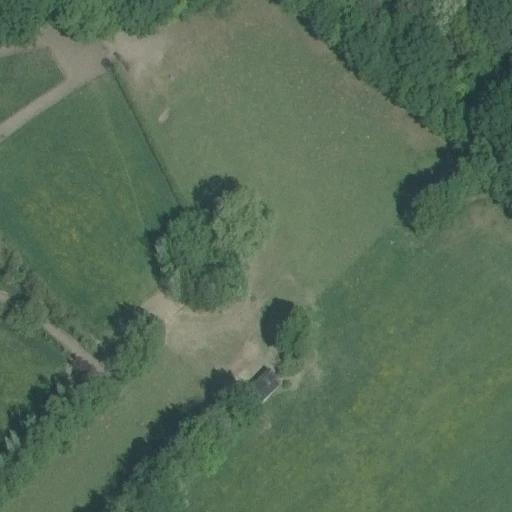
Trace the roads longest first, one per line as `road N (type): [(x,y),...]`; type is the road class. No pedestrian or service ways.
road 1 (track): [(511,153),(332,0)]
road 2 (track): [(123,0),(0,21)]
